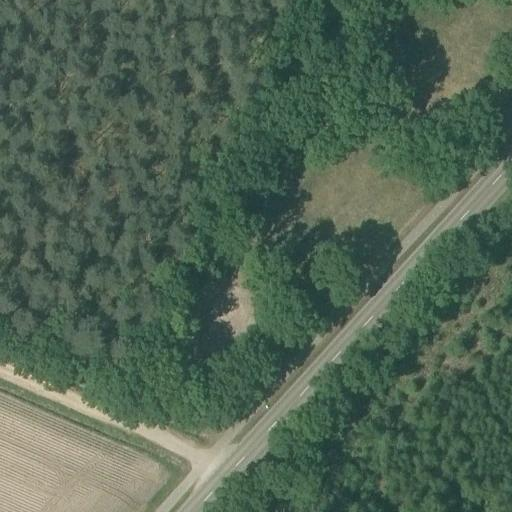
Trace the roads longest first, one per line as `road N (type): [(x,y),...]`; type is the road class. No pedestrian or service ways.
road 1 (secondary): [(234,475),(511,170)]
road 2 (track): [(201,311),(329,0)]
road 3 (track): [(0,369),(150,432)]
